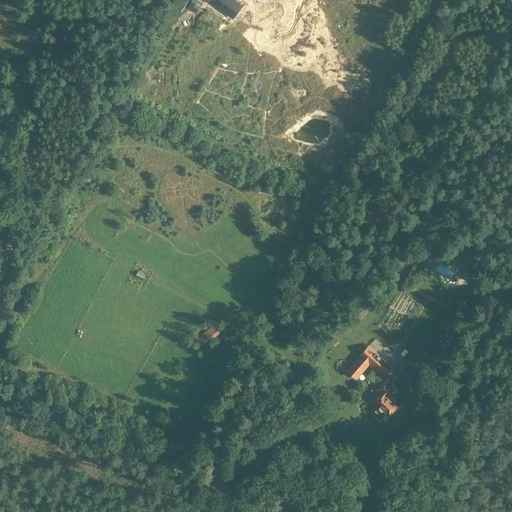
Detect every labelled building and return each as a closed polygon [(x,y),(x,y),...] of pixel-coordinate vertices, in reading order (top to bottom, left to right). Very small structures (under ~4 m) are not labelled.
[(229,0),(217,0),(214,5),(231,18),(236,11),(238,12),(240,9),(229,0)] [(285,203),(280,209),(287,214),(291,208),(285,203)] [(112,259),(124,247),(115,239),(104,252),(112,259)] [(420,258),(416,270),(427,274),(431,261),(420,258)] [(473,283),(477,274),(466,269),(462,278),(473,283)] [(138,271),(135,278),(143,281),(145,274),(138,271)] [(196,340),(202,348),(221,332),(215,325),(196,340)] [(327,340),(334,349),(351,335),(344,327),(327,340)] [(376,390),(379,393),(371,401),(377,407),(373,412),(381,419),(386,414),(390,418),(399,407),(388,397),(394,390),(387,385),(398,372),(370,347),(355,365),(365,374),(372,367),(385,379),(376,390)] [(372,373),(365,380),(375,389),(381,382),(372,373)]
